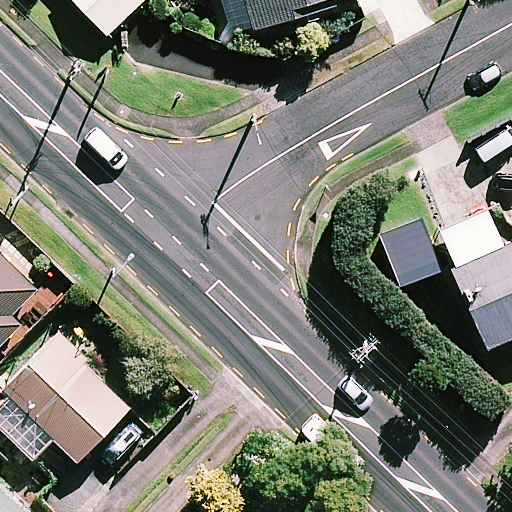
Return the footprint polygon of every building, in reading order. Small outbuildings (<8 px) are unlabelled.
[(69,0),(112,43),(145,11),(135,1),(135,0),(69,0)] [(217,0),(228,33),(327,0),(217,0)] [(462,160),(419,181),(440,226),(483,205),(462,160)] [(511,224),(507,231),(440,265),(477,336),(511,323),(511,224)] [(29,287),(0,257),(0,334),(13,321),(4,312),(29,287)] [(93,347),(63,318),(0,382),(0,388),(70,458),(122,406),(78,362),(93,347)] [(0,511),(24,511),(0,488),(0,511)]
